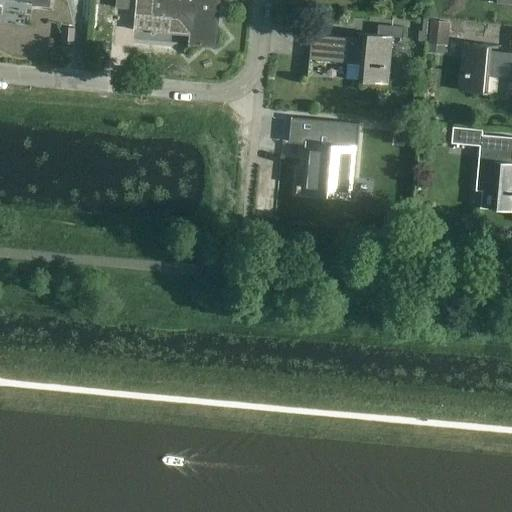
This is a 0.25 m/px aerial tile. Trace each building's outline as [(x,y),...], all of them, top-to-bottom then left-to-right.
[(117,0),(117,9),(130,10),(130,0),(117,0)] [(154,0),(153,17),(182,19),(193,32),(191,45),(217,48),(221,0),(154,0)] [(389,85),(393,37),(405,38),(406,28),(380,26),(379,35),(354,32),(354,34),(364,35),(364,39),(312,35),(310,61),(361,65),(359,81),(350,80),(349,81),(389,85)] [(64,28),(63,44),(74,45),(75,29),(64,28)] [(511,78),(511,53),(493,51),(493,47),(503,48),(503,46),(464,43),(460,91),(499,95),(499,93),(489,92),(490,77),(511,78)] [(293,118),(292,132),(310,134),(306,173),(300,173),(298,192),(351,197),(358,124),(293,118)] [(511,137),(482,135),(483,130),(453,127),(452,143),(481,146),(477,191),(496,192),(494,207),(484,206),(484,208),(511,210),(511,162),(509,162),(511,139),(511,137)]
